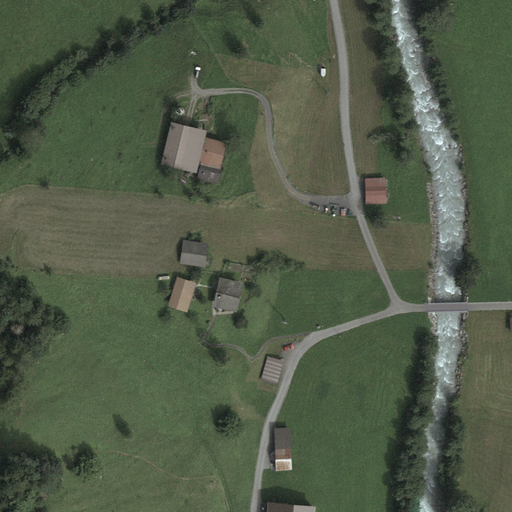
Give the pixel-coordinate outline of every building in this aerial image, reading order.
[(217,164),(222,142),(202,138),(203,133),(172,126),(164,160),(195,167),(195,164),(203,166),(202,173),(215,176),(218,164),(217,164)] [(367,188),(367,201),(385,200),(385,187),(367,188)] [(185,242),(183,261),(202,263),(204,245),(185,242)] [(171,303),(183,306),(190,283),(179,279),(171,303)] [(221,280),(216,303),(217,304),(216,309),(223,310),(224,305),(233,307),(238,284),(221,280)] [(276,381),(282,361),(268,358),(263,377),(276,381)] [(277,450),(278,469),(290,468),(290,449),(277,450)]
